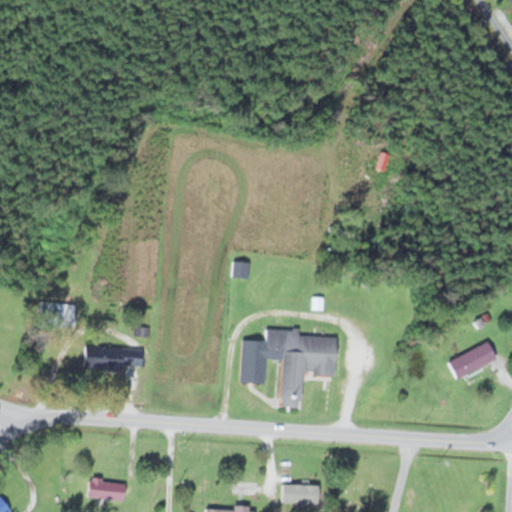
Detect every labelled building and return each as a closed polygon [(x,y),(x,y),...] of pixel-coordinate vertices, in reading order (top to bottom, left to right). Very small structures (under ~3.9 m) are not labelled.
[(247,277),(248,262),(231,262),(231,277),(247,277)] [(73,304),(41,301),(38,327),(71,330),(73,304)] [(334,336),(298,335),(298,329),(265,328),(265,341),(241,340),(239,382),(263,383),(264,358),(280,359),(278,406),(297,407),(299,373),(333,374),(334,336)] [(495,358),(486,341),(446,362),(455,379),(495,358)] [(119,366),(140,366),(141,349),(82,346),(81,369),(119,371),(119,366)] [(122,480),(86,480),(86,498),(122,498),(122,480)] [(282,485),(282,502),(314,502),(314,482),(292,482),(292,485),(282,485)]
